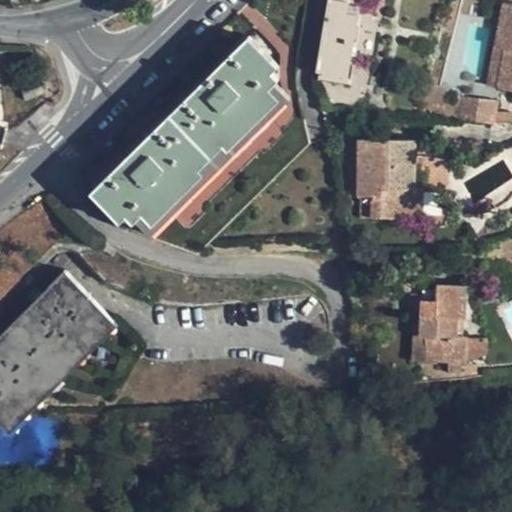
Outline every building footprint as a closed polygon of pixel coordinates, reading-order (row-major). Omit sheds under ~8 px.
[(349,0),(330,0),(327,15),(319,71),(326,72),(325,78),(347,81),(359,8),(349,6),(349,0)] [(492,23),(500,25),(509,27),(497,89),(511,91),(511,5),(496,3),(492,23)] [(488,86),(497,89),(509,27),(500,25),(488,86)] [(279,67),(251,38),(202,86),(93,192),(123,222),(128,216),(136,223),(144,214),(154,224),(205,173),(201,169),(224,145),(229,150),(281,99),(271,88),(279,81),(273,73),(279,67)] [(493,96),(467,91),(461,118),(488,122),(493,96)] [(361,141),(361,198),(374,197),(374,219),(422,219),(423,191),(416,191),(415,142),(361,141)] [(447,215),(448,198),(437,191),(438,217),(447,215)] [(361,219),(374,219),(374,197),(361,198),(361,219)] [(511,259),(503,262),(507,278),(511,277),(511,259)] [(408,274),(382,274),(382,292),(410,291),(408,274)] [(65,275),(0,340),(0,417),(10,427),(114,323),(65,275)] [(467,337),(464,337),(458,337),(457,320),(464,320),(466,320),(466,288),(437,287),(437,293),(423,292),(422,336),(416,336),(414,360),(450,362),(449,373),(462,374),(463,363),(467,362),(467,337)]
